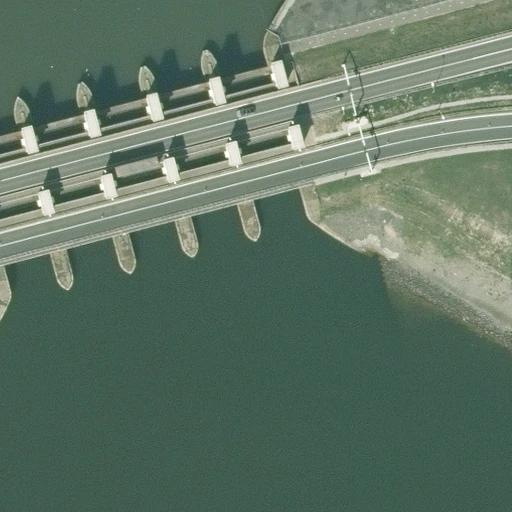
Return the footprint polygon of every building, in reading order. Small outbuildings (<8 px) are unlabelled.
[(220,77),(207,80),(211,94),(214,106),(227,102),(224,91),(220,77)] [(157,93),(144,96),(148,110),(151,122),(164,119),(161,107),(157,93)] [(95,109),(82,112),(86,126),(89,138),(101,135),(98,123),(95,109)] [(33,125),(20,128),(24,142),(27,154),(39,151),(36,139),(33,125)] [(240,154),(237,141),(224,145),(228,158),(230,168),(243,165),(240,154)] [(116,178),(158,167),(155,158),(113,169),(116,178)] [(177,171),(174,158),(161,161),(165,174),(167,184),(180,181),(177,171)] [(115,187),(111,174),(99,177),(102,190),(105,200),(117,197),(115,187)] [(53,203),(49,190),(37,193),(40,206),(43,216),(55,213),(53,203)]
